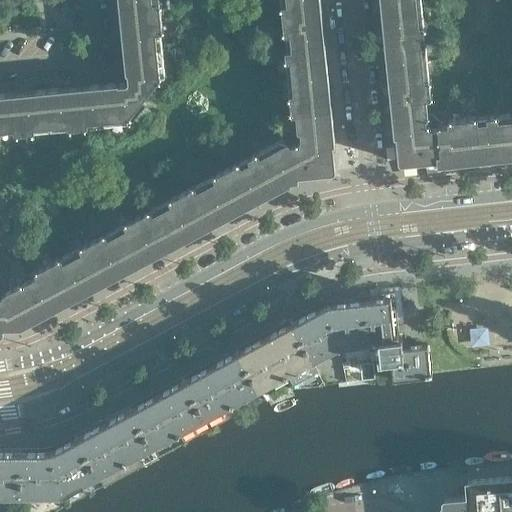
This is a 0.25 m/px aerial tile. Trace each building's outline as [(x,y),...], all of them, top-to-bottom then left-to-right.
[(162,33),(159,2),(153,3),(152,0),(118,0),(124,52),(157,48),(156,33),(162,33)] [(321,11),(320,0),(289,0),(290,6),(283,7),(284,25),(305,23),(304,12),(321,11)] [(417,10),(416,0),(380,0),(382,13),(417,10)] [(419,27),(417,10),(382,13),(384,41),(426,37),(425,26),(419,27)] [(325,47),(321,11),(304,12),(305,23),(284,25),(286,35),(293,34),(295,50),(325,47)] [(423,62),(421,47),(427,47),(426,37),(384,41),(387,66),(423,62)] [(325,47),(295,50),(287,51),(288,61),(294,60),(296,76),(328,73),(325,47)] [(126,116),(160,74),(157,48),(124,52),(126,71),(127,71),(128,81),(127,81),(127,82),(118,83),(118,82),(100,83),(103,118),(126,116)] [(424,78),(423,62),(387,66),(390,92),(431,87),(430,77),(424,78)] [(330,98),(328,73),(296,76),(297,92),(291,92),(292,102),(330,98)] [(103,118),(100,83),(74,86),(77,127),(87,126),(87,120),(103,118)] [(77,127),(74,86),(47,89),(50,123),(67,122),(67,128),(77,127)] [(428,114),(428,111),(426,98),(432,98),(431,87),(390,92),(392,118),(428,114)] [(50,123),(47,89),(20,91),(24,132),(34,131),(34,125),(50,123)] [(24,132),(20,91),(0,93),(0,127),(12,127),(13,133),(24,132)] [(333,124),(330,98),(292,102),(293,111),(299,111),(301,127),(333,124)] [(441,160),(438,125),(441,125),(439,110),(428,111),(428,114),(392,118),(396,159),(397,160),(397,161),(397,162),(398,163),(399,163),(400,164),(402,164),(441,160)] [(511,152),(511,121),(511,118),(499,119),(499,115),(488,116),(488,120),(491,155),(511,152)] [(491,155),(488,120),(478,121),(477,117),(452,120),(452,124),(441,125),(438,125),(441,160),(491,155)] [(337,167),(333,124),(301,127),(302,138),(297,144),(291,145),(294,177),(332,173),(333,173),(334,172),(335,172),(336,171),(336,170),(337,169),(337,168),(337,167)] [(294,177),(291,145),(285,141),(261,154),(259,150),(249,155),(251,159),(268,191),(288,180),(287,177),(294,177)] [(268,191),(251,159),(242,164),(240,160),(231,165),(242,185),(238,187),(246,202),(268,191)] [(246,202),(238,187),(242,185),(231,165),(215,173),(217,177),(208,183),(224,214),(246,202)] [(224,214),(208,183),(198,188),(196,184),(187,188),(198,209),(194,211),(202,226),(224,214)] [(202,226),(194,211),(198,209),(187,188),(171,197),(173,201),(163,206),(180,238),(202,226)] [(180,238),(163,206),(153,212),(151,208),(141,213),(152,234),(148,236),(156,251),(180,238)] [(156,251),(148,236),(152,234),(141,213),(125,222),(127,225),(118,231),(135,262),(156,251)] [(135,262),(118,231),(108,236),(106,232),(97,237),(108,257),(104,260),(112,274),(135,262)] [(112,274),(104,260),(108,257),(97,237),(83,244),(85,248),(74,254),(90,286),(112,274)] [(90,286),(74,254),(63,260),(61,256),(53,260),(64,281),(60,284),(68,298),(90,286)] [(68,298),(60,284),(64,281),(53,260),(37,269),(39,273),(29,278),(46,310),(68,298)] [(46,310),(29,278),(8,289),(0,297),(1,323),(18,323),(20,323),(21,322),(23,322),(46,310)] [(403,322),(399,285),(371,288),(369,291),(370,298),(366,299),(370,338),(377,338),(395,336),(393,323),(403,322)] [(504,312),(511,312),(511,293),(503,294),(504,312)] [(468,299),(471,317),(490,314),(487,296),(468,299)] [(370,338),(366,299),(326,303),(291,322),(312,361),(339,346),(371,343),(370,338)] [(312,361),(291,322),(237,351),(258,389),(312,361)] [(430,374),(427,343),(402,346),(401,335),(395,336),(377,338),(379,357),(389,356),(392,378),(430,374)] [(151,446),(258,389),(237,351),(131,408),(151,446)] [(151,446),(131,408),(77,436),(98,475),(151,446)] [(98,475),(77,436),(50,451),(22,451),(22,495),(61,495),(98,475)] [(0,495),(22,495),(22,451),(0,451),(0,495)] [(511,511),(511,475),(467,480),(468,492),(465,496),(469,499),(469,511),(473,511),(484,511),(483,506),(488,506),(489,511),(491,510),(500,510),(499,511),(511,511)] [(490,511),(491,510),(489,511),(488,506),(483,506),(484,511),(473,511),(469,511),(469,499),(465,496),(444,498),(443,499),(444,511),(490,511)]
